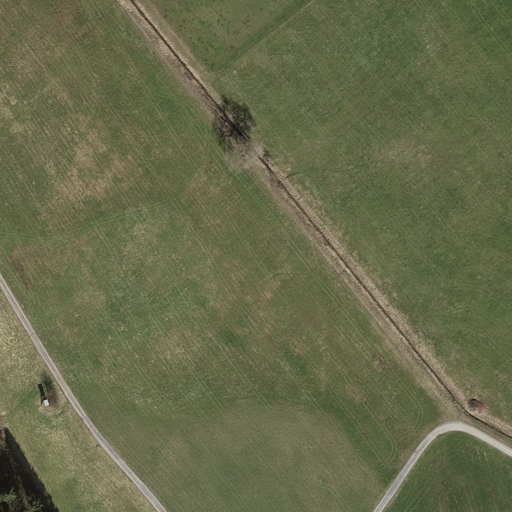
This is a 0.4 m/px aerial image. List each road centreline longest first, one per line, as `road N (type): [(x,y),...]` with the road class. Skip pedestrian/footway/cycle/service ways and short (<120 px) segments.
road 1 (unknown): [(123,0),(365,294),(458,426)]
road 2 (track): [(163,511),(84,417),(0,277)]
road 3 (track): [(511,452),(466,427),(444,428),(423,445),(378,511)]
